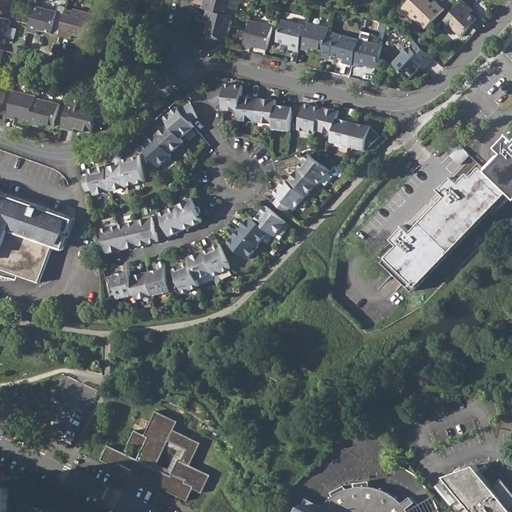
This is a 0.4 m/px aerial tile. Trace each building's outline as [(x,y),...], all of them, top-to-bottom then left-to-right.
[(0,0),(0,7),(13,10),(15,0),(0,0)] [(229,13),(231,6),(232,0),(204,0),(203,7),(207,8),(229,13)] [(411,0),(406,5),(423,21),(424,19),(431,25),(446,8),(438,0),(436,0),(435,1),(433,0),(411,0)] [(479,19),(472,12),(469,8),(472,6),(465,0),(464,0),(446,19),(464,35),(471,28),(479,19)] [(30,30),(39,32),(40,28),(53,32),(58,10),(36,4),(30,30)] [(205,34),(227,39),(234,15),(229,13),(207,8),(204,17),(209,18),(205,34)] [(75,33),(93,38),(99,17),(74,11),(74,12),(67,11),(62,34),(74,37),(75,33)] [(0,41),(4,42),(10,19),(0,16),(0,41)] [(251,46),(267,50),(273,25),(250,19),(243,47),(250,49),(251,46)] [(485,24),(479,19),(471,28),(476,33),(485,24)] [(301,48),(306,26),(282,20),(277,42),(291,45),(290,50),(300,52),(301,48)] [(306,26),(301,48),(311,51),(312,47),(326,50),(330,31),(331,29),(307,23),(306,26)] [(12,26),(10,36),(17,38),(19,27),(12,26)] [(326,50),(324,58),(331,60),(332,55),(346,59),(345,63),(354,65),(361,39),(330,31),(326,50)] [(362,65),(378,69),(384,45),(361,39),(354,65),(362,67),(362,65)] [(434,58),(418,42),(413,47),(410,45),(394,62),(410,78),(422,66),(424,68),(434,58)] [(243,96),(244,85),(226,84),(226,85),(208,92),(215,107),(224,103),(223,109),(241,111),(243,96)] [(17,116),(33,120),(38,98),(39,96),(15,90),(9,117),(16,119),(17,116)] [(260,98),(243,96),(241,111),(240,120),(257,121),(260,98)] [(32,123),(42,126),(43,122),(57,125),(61,104),(38,98),(33,120),(32,123)] [(277,99),(260,98),(257,121),(275,123),(276,105),(277,99)] [(70,101),(68,107),(77,109),(79,103),(70,101)] [(100,109),(79,103),(77,109),(68,107),(63,129),(76,132),(77,128),(94,132),(100,109)] [(177,106),(164,118),(169,123),(181,138),(195,126),(190,121),(197,115),(191,103),(179,108),(177,106)] [(317,130),(323,108),(305,103),(299,129),(316,133),(317,130)] [(291,130),(294,107),(276,105),(275,123),(274,128),(291,130)] [(338,118),(340,111),(323,106),(323,108),(317,130),(334,134),(338,118)] [(334,134),(332,141),(349,145),(355,122),(338,118),(334,134)] [(372,127),(355,122),(349,145),(366,150),(367,147),(370,148),(381,136),(372,128),(372,127)] [(181,138),(169,123),(156,135),(171,153),(185,142),(181,138)] [(511,136),(509,134),(496,147),(503,153),(486,170),(511,194),(511,136)] [(171,153),(156,135),(143,146),(160,166),(173,155),(171,153)] [(451,155),(460,164),(470,154),(461,145),(451,155)] [(319,184),(330,170),(310,153),(299,167),(299,168),(318,183),(319,184)] [(146,181),(141,155),(124,159),(124,163),(129,185),(146,181)] [(112,190),(130,186),(129,185),(124,163),(107,167),(112,190)] [(502,206),(511,195),(511,194),(486,170),(479,163),(460,182),(453,176),(441,189),(447,195),(412,231),(406,225),(393,238),(400,244),(383,261),(414,290),(498,203),(502,206)] [(107,167),(107,165),(90,169),(91,174),(84,176),(87,191),(94,190),(95,195),(112,190),(107,167)] [(307,196),(318,183),(299,168),(288,181),(307,196)] [(288,181),(286,179),(275,193),(279,196),(274,202),(287,212),(291,206),(295,210),(307,196),(288,181)] [(42,284),(55,245),(59,232),(63,234),(69,216),(0,193),(0,268),(12,273),(12,274),(14,275),(15,274),(27,278),(27,279),(30,280),(30,279),(39,281),(40,282),(40,284),(42,284)] [(193,198),(177,205),(187,228),(203,221),(193,198)] [(177,205),(161,213),(171,236),(187,228),(177,205)] [(287,222),(266,205),(255,219),(270,231),(275,235),(287,222)] [(75,219),(69,216),(63,234),(59,232),(55,245),(66,249),(75,219)] [(255,219),(251,216),(240,229),(259,245),(270,231),(255,219)] [(154,217),(137,220),(143,245),(160,241),(154,217)] [(137,220),(120,224),(126,249),(143,245),(137,220)] [(109,253),(126,249),(120,224),(103,228),(109,253)] [(239,229),(228,242),(249,259),(260,245),(259,245),(240,229),(239,229)] [(232,268),(221,244),(205,251),(214,272),(215,275),(232,268)] [(205,251),(204,250),(188,257),(190,261),(198,279),(214,272),(205,251)] [(190,261),(174,269),(185,293),(201,285),(198,279),(190,261)] [(166,268),(149,272),(154,295),(171,291),(166,268)] [(131,271),(114,275),(119,298),(136,294),(132,275),(131,271)] [(149,272),(132,275),(136,294),(137,299),(154,295),(149,272)] [(118,467),(119,464),(120,463),(133,469),(132,471),(131,473),(187,501),(193,488),(202,493),(211,475),(191,465),(202,443),(175,429),(179,421),(157,410),(145,435),(136,430),(129,444),(133,446),(142,450),(138,459),(128,454),(125,452),(109,444),(102,459),(118,467)] [(125,452),(128,454),(133,446),(129,444),(125,452)] [(120,463),(119,464),(132,471),(133,469),(120,463)] [(492,487),(476,466),(446,477),(468,505),(459,511),(511,511),(511,510),(511,489),(503,478),(492,487)] [(408,511),(407,509),(415,502),(410,496),(402,503),(393,495),(385,491),(369,486),(369,481),(354,481),(346,483),(329,492),(332,497),(321,507),(318,505),(314,511),(312,511),(300,506),(296,511),(408,511)] [(343,484),(329,492),(346,483),(343,484)]
